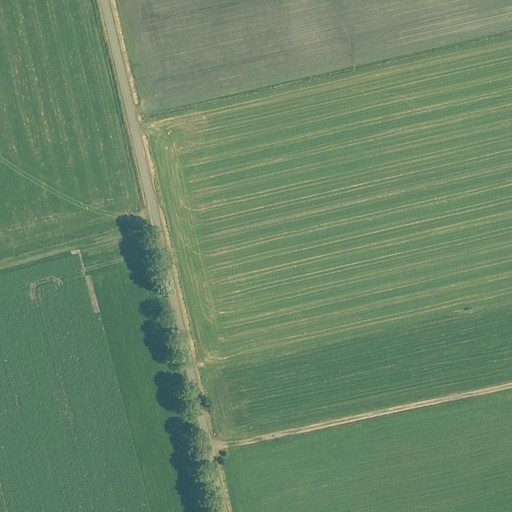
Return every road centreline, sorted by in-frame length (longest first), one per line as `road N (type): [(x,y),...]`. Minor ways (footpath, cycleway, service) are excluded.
road 1 (unclassified): [(222,511),(96,0)]
road 2 (track): [(511,390),(207,452)]
